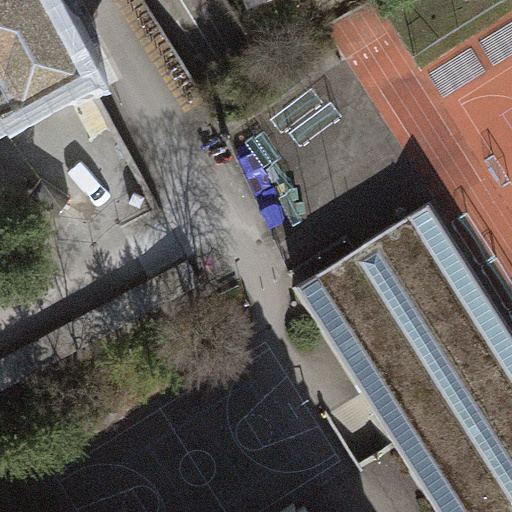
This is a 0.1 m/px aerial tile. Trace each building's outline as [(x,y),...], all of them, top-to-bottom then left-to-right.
[(87,70),(49,0),(0,0),(0,113),(1,113),(2,114),(17,105),(18,107),(87,70)] [(511,511),(511,314),(435,192),(291,282),(435,511),(511,511)] [(201,283),(190,263),(49,338),(60,359),(201,283)] [(49,338),(0,364),(0,390),(60,359),(49,338)] [(308,511),(301,500),(281,511),(308,511)]
